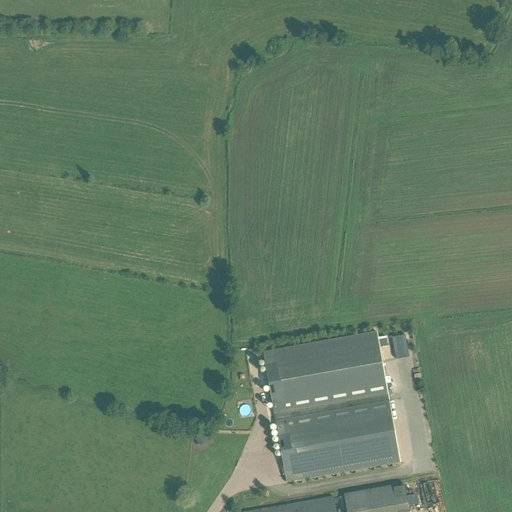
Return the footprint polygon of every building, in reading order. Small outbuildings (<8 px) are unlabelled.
[(390,401),(389,394),(378,331),(264,352),(270,386),(287,483),(401,462),(390,401)] [(391,356),(405,356),(404,335),(390,336),(391,356)] [(202,434),(196,439),(200,445),(206,441),(202,434)] [(345,511),(408,511),(404,484),(343,495),(345,511)] [(336,511),(334,496),(245,511),(336,511)]
